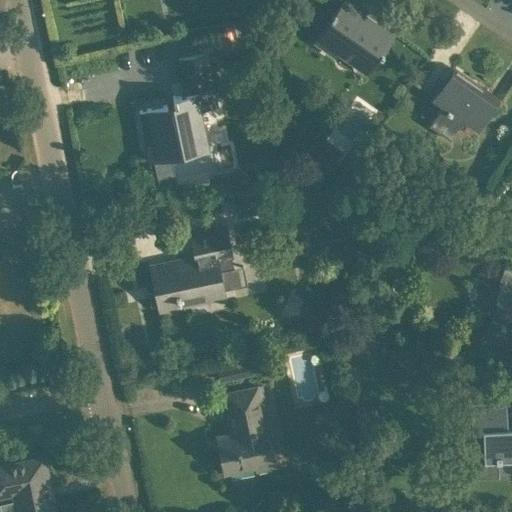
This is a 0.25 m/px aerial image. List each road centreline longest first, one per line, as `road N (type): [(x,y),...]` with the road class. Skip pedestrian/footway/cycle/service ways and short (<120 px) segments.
road 1 (unclassified): [(99,392),(18,0)]
road 2 (unclassified): [(125,511),(99,392)]
